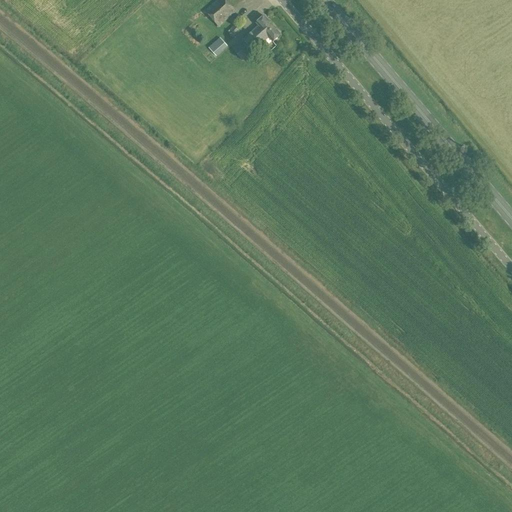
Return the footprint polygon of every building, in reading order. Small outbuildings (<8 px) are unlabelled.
[(219,27),(236,12),(225,0),(217,0),(205,11),(219,27)] [(243,40),(244,41),(234,50),(243,61),(253,52),(269,38),(273,42),(281,35),(265,16),(256,24),(259,27),(243,40)] [(233,38),(240,32),(235,26),(228,32),(233,38)] [(216,57),(228,47),(220,38),(209,48),(200,56),(207,65),(216,57)] [(223,89),(227,85),(223,79),(218,83),(223,89)]
